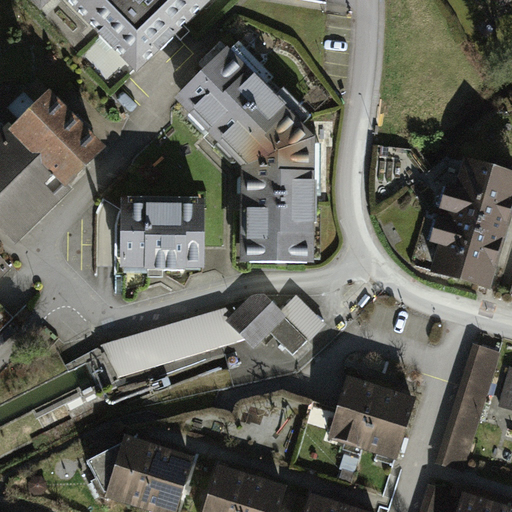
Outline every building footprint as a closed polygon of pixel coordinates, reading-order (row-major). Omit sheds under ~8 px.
[(64,0),(144,78),(222,0),(64,0)] [(511,0),(492,0),(501,12),(511,3),(511,0)] [(331,143),(237,55),(184,108),(254,170),(247,261),(325,267),(331,143)] [(4,135),(0,139),(0,231),(12,243),(103,146),(54,100),(48,106),(30,90),(4,118),(21,134),(12,143),(4,135)] [(511,217),(511,178),(463,165),(432,279),(491,295),(511,217)] [(209,202),(117,202),(116,279),(209,279),(209,202)] [(0,259),(0,282),(12,271),(0,259)] [(228,314),(101,353),(116,382),(249,345),(257,353),(271,340),(294,363),(329,331),(301,303),(290,315),(267,300),(253,304),(236,320),(228,314)] [(502,358),(474,350),(439,470),(467,478),(502,358)] [(511,372),(509,372),(499,410),(511,413),(511,372)] [(421,400),(354,381),(336,442),(402,461),(421,400)] [(179,511),(195,462),(123,441),(83,465),(105,502),(137,511),(179,511)] [(277,511),(284,489),(215,470),(202,511),(277,511)] [(41,477),(34,477),(29,483),(29,489),(34,494),(41,494),(46,488),(46,481),(41,477)] [(446,511),(451,497),(428,491),(422,511),(446,511)] [(511,511),(511,510),(466,496),(460,511),(511,511)] [(360,511),(314,499),(309,511),(360,511)]
